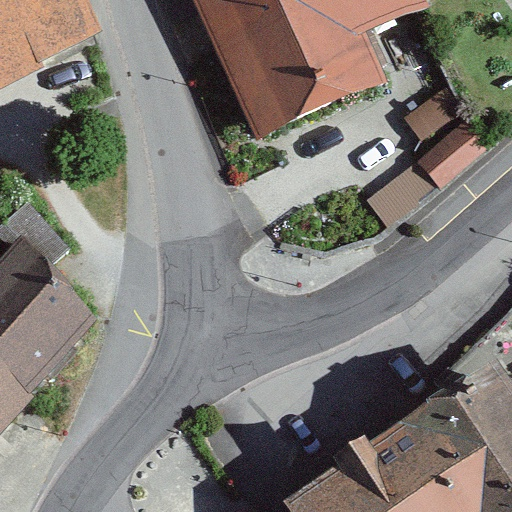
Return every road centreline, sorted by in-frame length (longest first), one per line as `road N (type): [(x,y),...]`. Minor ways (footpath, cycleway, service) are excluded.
road 1 (residential): [(209,327),(304,325),(352,305),(449,242),(511,185)]
road 2 (residential): [(125,0),(193,230),(209,327)]
road 3 (residential): [(209,327),(81,511)]
